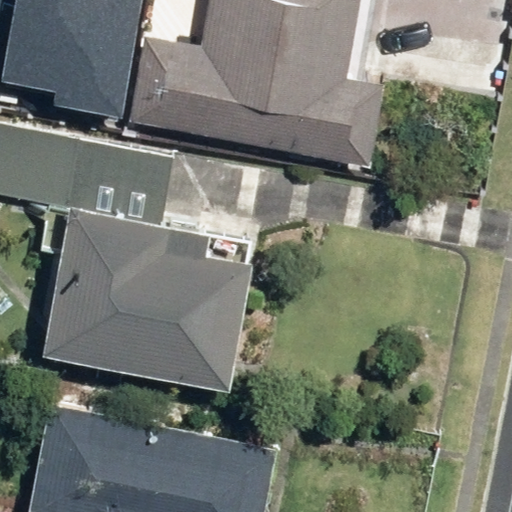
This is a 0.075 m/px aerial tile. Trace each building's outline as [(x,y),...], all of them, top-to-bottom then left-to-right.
[(138,0),(4,0),(0,25),(0,95),(119,115),(138,0)] [(146,39),(133,123),(376,162),(389,78),(355,73),(366,0),(212,0),(205,49),(146,39)] [(167,158),(0,127),(0,194),(74,209),(155,224),(167,158)] [(74,209),(45,356),(230,391),(255,264),(211,256),(215,235),(155,224),(74,209)] [(35,511),(42,511),(269,511),(284,431),(56,391),(35,511)]
